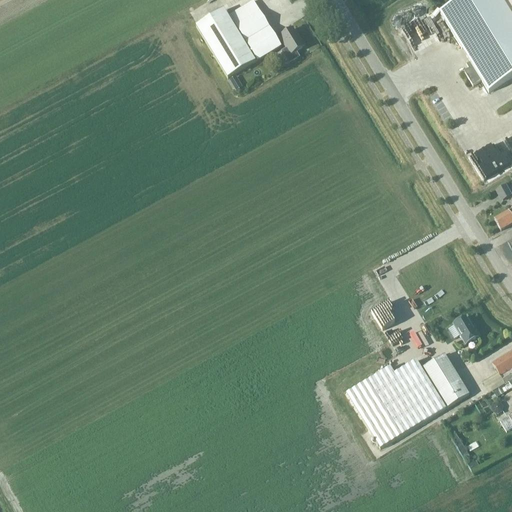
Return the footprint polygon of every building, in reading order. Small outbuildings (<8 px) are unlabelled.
[(511,0),(461,0),(439,14),(469,63),(465,65),(471,74),(466,77),(472,87),(481,82),(488,94),(511,79),(511,0)] [(253,2),(229,16),(257,62),(281,48),(253,2)] [(195,27),(227,80),(255,63),(224,10),(195,27)] [(292,30),(279,38),(285,49),(281,52),(288,64),(299,58),(296,53),(304,48),(300,40),(299,40),(292,30)] [(242,88),(236,77),(230,81),(236,92),(242,88)] [(470,127),(466,130),(472,141),(476,138),(470,127)] [(511,196),(506,185),(495,191),(501,202),(511,196)] [(511,219),(511,218),(511,210),(494,220),(501,232),(511,225),(511,219)] [(453,327),(447,330),(453,340),(459,337),(465,346),(478,338),(473,329),(474,328),(471,324),(470,324),(466,317),(452,325),(453,327)] [(508,383),(511,380),(511,352),(492,365),(505,386),(508,384),(508,383)] [(380,451),(447,409),(468,396),(444,356),(421,370),(416,362),(394,375),(390,369),(346,396),(380,451)] [(484,383),(492,377),(489,373),(481,379),(484,383)] [(503,385),(494,390),(500,402),(509,397),(503,385)] [(506,433),(511,429),(511,423),(508,417),(499,422),(506,433)] [(454,433),(450,435),(456,446),(455,446),(462,457),(467,454),(454,433)] [(475,462),(468,467),(471,472),(479,468),(475,462)]
